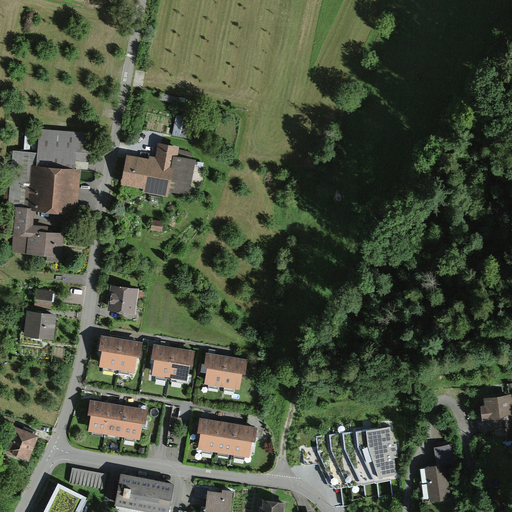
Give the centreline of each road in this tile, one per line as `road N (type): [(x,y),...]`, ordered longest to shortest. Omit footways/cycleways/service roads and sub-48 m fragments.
road 1 (track): [(511,27),(410,201),(319,333),(288,427),(282,483)]
road 2 (residential): [(53,447),(77,375),(138,13)]
road 3 (residential): [(53,447),(298,486),(329,511)]
road 4 (residential): [(405,511),(408,476),(435,401),(456,409),(487,511)]
